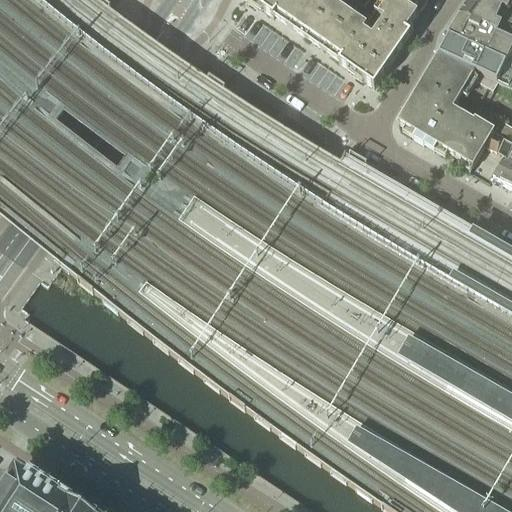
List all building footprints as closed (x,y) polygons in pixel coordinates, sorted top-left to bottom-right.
[(273,22),(288,0),(241,0),(256,10),(273,22)] [(288,0),(273,22),(290,34),(313,1),(311,0),(288,0)] [(387,0),(385,0),(361,35),(339,68),(374,92),(411,39),(406,35),(417,20),(387,0)] [(361,0),(357,6),(364,11),(371,0),(361,0)] [(387,0),(417,20),(428,3),(424,0),(387,0)] [(511,0),(474,0),(461,20),(500,37),(511,13),(511,0)] [(290,34),(306,45),(329,12),(313,1),(290,34)] [(306,45),(322,56),(345,24),(329,12),(306,45)] [(511,13),(500,37),(511,42),(511,13)] [(461,20),(451,37),(511,66),(511,42),(500,37),(461,20)] [(322,56),(339,68),(361,35),(345,24),(322,56)] [(448,40),(438,58),(499,88),(511,93),(511,66),(451,37),(448,40)] [(437,150),(473,172),(485,152),(492,139),(502,145),(511,149),(511,131),(501,125),(494,135),(454,111),(471,83),(494,96),(499,88),(438,58),(415,97),(398,127),(416,138),(412,143),(413,144),(413,143),(423,149),(423,150),(424,149),(424,150),(424,149),(434,155),(437,150)] [(231,134),(232,135),(248,109),(249,107),(250,106),(245,102),(244,103),(242,102),(243,101),(237,97),(226,90),(226,91),(224,89),(208,78),(207,79),(205,77),(197,71),(196,72),(196,73),(195,74),(179,97),(178,99),(178,100),(183,103),(199,114),(211,122),(223,129),(231,134)] [(484,317),(473,342),(499,357),(505,343),(509,335),(511,327),(511,249),(503,244),(503,245),(500,243),(501,242),(484,233),(483,233),(481,232),(481,231),(464,222),(465,223),(464,224),(462,227),(463,227),(462,229),(461,229),(460,230),(448,223),(453,215),(445,210),(445,211),(442,210),(443,209),(426,199),(425,200),(423,199),(424,198),(407,188),(406,189),(404,188),(404,187),(400,184),(387,177),(387,178),(385,177),(385,176),(379,172),(368,166),(368,167),(365,165),(349,156),(346,154),(344,153),(340,159),(339,161),(337,160),(337,159),(327,153),(320,149),(320,150),(318,148),(301,138),(299,137),(299,136),(283,126),(282,127),(280,125),(264,114),(263,115),(262,114),(261,114),(261,113),(250,106),(249,107),(248,109),(232,135),(253,148),(279,164),(288,170),(296,174),(307,181),(316,186),(328,194),(329,194),(328,196),(323,205),(322,207),(330,212),(350,224),(353,225),(360,229),(369,235),(378,240),(379,241),(379,242),(382,243),(387,246),(398,252),(405,257),(417,264),(424,268),(432,272),(435,274),(436,273),(464,289),(467,291),(467,292),(466,293),(468,294),(473,297),(478,300),(484,303),(487,305),(488,305),(488,306),(484,317)] [(487,153),(491,155),(496,157),(502,145),(492,139),(485,152),(487,153)] [(493,184),(511,193),(511,170),(504,166),(493,184)] [(465,223),(464,222),(462,221),(462,220),(453,215),(448,223),(460,230),(461,229),(462,229),(463,227),(462,227),(464,224),(465,223)] [(499,357),(473,342),(459,375),(485,391),(493,373),(498,361),(499,357)] [(417,472),(443,488),(450,472),(456,457),(466,435),(473,419),(480,403),(480,402),(479,402),(454,387),(452,390),(451,393),(447,402),(442,413),(437,425),(426,452),(417,472)] [(75,511),(74,511),(70,508),(68,511),(17,478),(16,479),(14,481),(15,482),(0,504),(0,511),(75,511)] [(431,511),(435,506),(438,500),(439,498),(413,482),(408,493),(404,502),(399,511),(431,511)]
